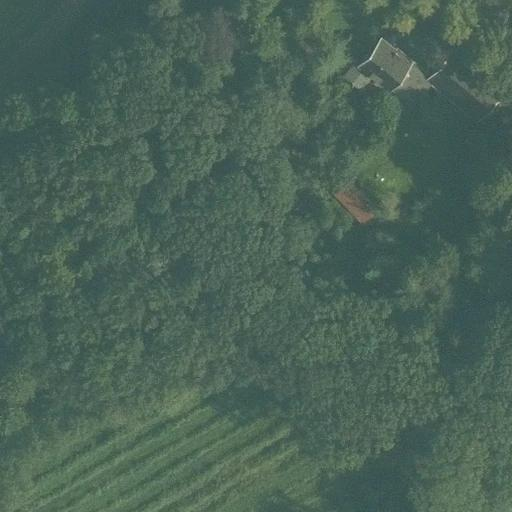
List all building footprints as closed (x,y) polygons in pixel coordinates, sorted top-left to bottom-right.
[(412,106),(431,83),(432,82),(426,77),(410,64),(412,61),(397,48),(395,50),(380,38),(359,64),(355,60),(343,75),(359,89),(371,74),(387,88),(388,87),(412,106)] [(455,41),(426,77),(432,82),(431,83),(476,120),(505,83),(455,41)] [(361,222),(375,209),(350,181),(335,194),(361,222)] [(322,286),(292,262),(268,291),(298,315),(322,286)] [(422,429),(411,448),(433,461),(442,445),(432,439),(434,435),(422,429)]
